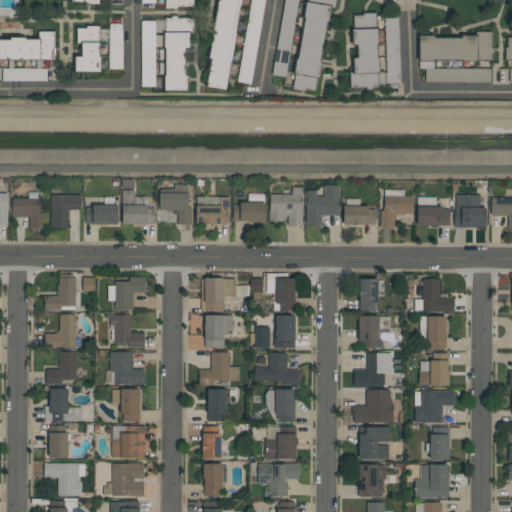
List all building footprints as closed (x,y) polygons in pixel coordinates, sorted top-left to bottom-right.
[(192,0),(192,6),(176,6),(176,9),(164,9),(164,0),(192,0)] [(224,89),(206,86),(211,59),(208,58),(218,0),(241,0),(240,7),(239,6),(234,33),(235,34),(230,61),(229,61),(224,89)] [(264,0),(250,84),(237,82),(250,0),(264,0)] [(271,75),(283,0),(297,0),(285,77),(271,75)] [(304,92),(291,90),(294,74),(292,74),(294,57),(296,58),(306,3),(329,7),(327,21),(325,21),(318,63),(320,63),(318,77),(316,77),(314,91),(304,89),(304,92)] [(377,86),(371,87),(371,89),(349,89),(349,72),(352,72),(351,58),(356,58),(356,45),(351,45),(350,29),(352,29),(352,15),(362,15),(362,13),(374,13),(375,29),(377,29),(377,44),(375,44),(375,58),(378,58),(378,72),(376,72),(377,86)] [(165,47),(163,47),(163,33),(165,33),(165,19),(171,19),(171,16),(176,16),(176,19),(191,19),(191,32),(188,32),(188,47),(184,47),(184,76),(186,76),(186,90),(164,90),(163,76),(165,76),(165,47)] [(141,21),(155,21),(155,87),(141,87),(141,21)] [(99,72),(74,72),(74,57),(81,57),(81,43),(76,43),(76,29),(86,29),(86,27),(98,27),(98,57),(99,57),(99,72)] [(122,69),(108,69),(108,30),(122,30),(122,69)] [(53,61),(0,61),(0,40),(10,40),(10,38),(24,38),(24,40),(39,40),(39,32),(54,32),(54,48),(56,48),(56,55),(53,55),(53,61)] [(432,60),(432,61),(418,61),(418,36),(433,36),(433,38),(461,38),(461,36),(476,36),(476,32),(490,32),(490,48),(492,48),(492,54),(490,54),(490,60),(476,60),(476,61),(462,61),(462,60),(432,60)] [(506,38),(511,38),(511,61),(503,61),(503,47),(506,47),(506,38)] [(46,81),(2,81),(2,69),(46,69),(46,81)] [(425,82),(425,69),(490,69),(490,82),(425,82)] [(499,69),(511,69),(511,83),(509,83),(509,85),(499,85),(499,69)] [(339,185),(339,198),(338,198),(338,215),(321,215),(321,226),(305,226),(305,191),(316,191),(316,196),(322,196),(322,185),(339,185)] [(121,224),(122,190),(134,190),(134,205),(147,205),(147,208),(154,208),(154,225),(121,224)] [(191,225),(177,224),(177,211),(158,211),(158,193),(187,193),(187,209),(191,209),(191,225)] [(301,227),(286,227),(287,216),(284,216),(284,221),(268,221),(269,194),(302,194),(301,227)] [(50,228),(50,195),(80,195),(80,210),(68,210),(68,228),(50,228)] [(485,228),(453,228),(453,211),(455,211),(455,195),(479,195),(479,207),(485,207),(485,228)] [(379,227),(379,211),(383,211),(383,196),(412,196),(411,213),(405,213),(405,215),(394,215),(393,227),(379,227)] [(228,224),(195,224),(195,205),(219,205),(219,197),(229,197),(229,210),(228,210),(228,224)] [(43,227),(29,227),(29,217),(11,217),(11,198),(39,198),(39,213),(43,213),(43,227)] [(490,216),(490,198),(511,198),(511,228),(507,228),(507,216),(490,216)] [(264,222),(232,221),(233,205),(239,205),(240,203),(264,203),(264,222)] [(117,225),(85,225),(85,208),(92,208),(92,205),(117,205),(117,225)] [(368,206),(368,209),(375,209),(375,225),(343,225),(343,206),(368,206)] [(417,225),(417,207),(441,207),(441,209),(449,209),(449,226),(417,225)] [(82,292),(94,292),(94,277),(82,277),(82,292)] [(114,282),(129,282),(129,277),(144,277),(144,293),(132,293),(132,310),(114,310),(114,282)] [(75,306),(60,306),(60,310),(47,310),(47,311),(43,311),(44,296),(57,296),(57,278),(75,278),(75,306)] [(203,310),(204,278),(223,278),(222,310),(203,310)] [(275,304),(275,278),(293,279),(293,311),(278,311),(278,304),(275,304)] [(225,296),(247,297),(248,286),(235,285),(236,279),(225,279),(225,296)] [(261,292),(262,279),(249,279),(249,292),(261,292)] [(358,310),(358,279),(377,279),(376,310),(358,310)] [(453,313),(421,312),(421,279),(439,280),(439,292),(447,292),(447,298),(453,298),(453,313)] [(75,315),(75,347),(45,347),(43,339),(45,334),(54,334),(54,332),(58,332),(58,330),(59,330),(59,314),(67,314),(75,315)] [(130,315),(130,334),(144,334),(143,348),(128,348),(128,343),(113,342),(113,325),(109,325),(109,315),(130,315)] [(232,315),(231,334),(222,334),(222,340),(219,340),(219,348),(204,347),(204,315),(232,315)] [(293,315),(294,348),(273,348),(273,334),(275,334),(275,315),(293,315)] [(357,348),(358,316),(378,316),(378,341),(374,341),(374,348),(357,348)] [(445,348),(429,348),(429,342),(427,342),(427,317),(445,317),(445,348)] [(45,383),(45,370),(58,370),(58,352),(76,352),(76,384),(45,383)] [(113,371),(108,371),(108,352),(131,352),(130,370),(143,370),(143,384),(113,384),(113,371)] [(199,369),(210,370),(210,352),(228,352),(228,381),(213,381),(213,385),(199,385),(199,369)] [(298,386),(277,386),(278,382),(254,382),(254,367),(268,367),(268,353),(286,353),(286,370),(298,370),(298,386)] [(390,354),(390,373),(384,373),(384,385),(353,385),(353,370),(366,370),(365,354),(390,354)] [(448,385),(419,385),(419,371),(429,371),(429,360),(448,360),(448,385)] [(81,408),(80,421),(51,421),(51,414),(49,414),(49,389),(66,389),(66,407),(81,408)] [(139,389),(139,421),(122,421),(122,414),(120,414),(120,389),(139,389)] [(293,421),(277,421),(277,415),(274,415),(274,389),(293,389),(293,421)] [(414,422),(414,406),(419,406),(419,390),(449,390),(449,389),(453,389),(453,406),(441,406),(441,422),(414,422)] [(206,421),(206,390),(225,390),(226,415),(222,415),(222,421),(206,421)] [(365,406),(365,391),(389,391),(389,403),(392,403),(392,423),(353,422),(353,416),(351,416),(351,406),(365,406)] [(48,426),(63,426),(63,432),(67,432),(67,458),(47,457),(48,426)] [(143,458),(111,457),(111,440),(119,440),(119,433),(127,433),(127,426),(143,426),(143,458)] [(202,458),(202,426),(217,426),(217,434),(220,434),(220,458),(202,458)] [(358,460),(358,427),(387,427),(387,442),(377,442),(377,445),(387,445),(387,460),(358,460)] [(264,458),(264,439),(276,439),(276,434),(295,434),(294,459),(264,458)] [(447,435),(447,459),(429,459),(429,435),(447,435)] [(78,463),(78,483),(79,483),(79,495),(57,495),(57,478),(43,478),(43,463),(78,463)] [(143,464),(143,478),(133,478),(133,482),(143,482),(143,497),(111,496),(111,464),(143,464)] [(219,496),(203,496),(203,464),(221,464),(221,489),(219,489),(219,496)] [(264,496),(264,487),(267,487),(267,484),(257,484),(257,464),(298,464),(297,480),(285,480),(285,496),(264,496)] [(382,464),(382,465),(384,466),(384,480),(381,480),(381,497),(357,496),(357,464),(382,464)] [(414,480),(419,480),(419,465),(447,465),(447,497),(414,497),(414,480)] [(109,511),(109,502),(138,502),(138,511),(109,511)] [(202,511),(202,502),(218,502),(218,509),(221,509),(221,511),(202,511)] [(366,511),(366,502),(383,502),(383,511),(366,511)] [(294,511),(274,511),(275,509),(280,509),(280,503),(294,503),(294,511)] [(422,511),(422,503),(440,503),(439,511),(422,511)]
